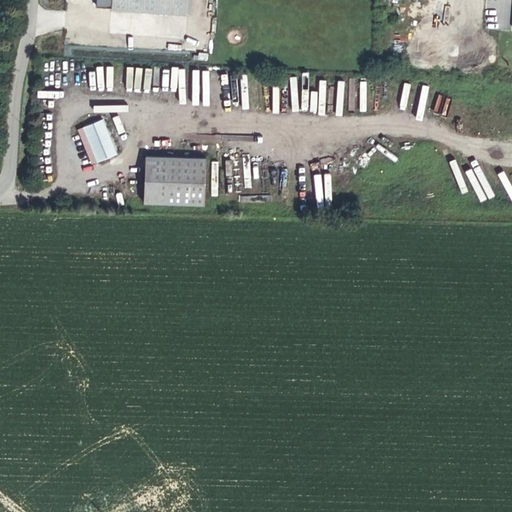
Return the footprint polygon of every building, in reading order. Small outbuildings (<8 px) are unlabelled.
[(114,8),(187,12),(187,0),(96,0),(96,3),(114,4),(114,8)] [(104,116),(77,128),(93,164),(119,151),(104,116)] [(207,154),(146,152),(144,200),(205,204),(207,154)] [(315,162),(347,175),(350,168),(319,154),(315,162)] [(275,199),(304,193),(302,186),(273,192),(275,199)]
